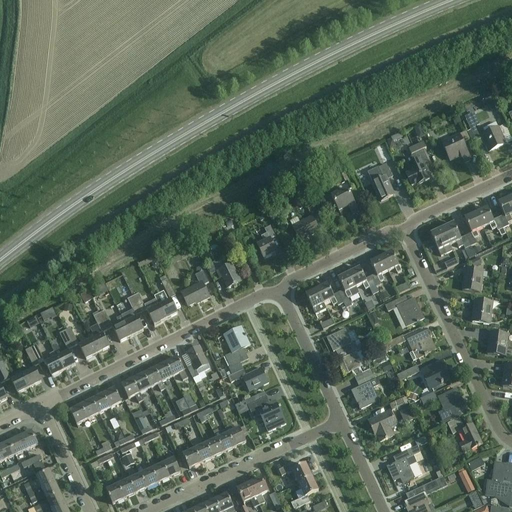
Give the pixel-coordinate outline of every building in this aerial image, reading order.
[(467,113),(472,123),(476,121),(471,111),(467,113)] [(505,146),(498,129),(495,124),(483,129),(485,135),(481,137),(476,128),(470,131),(476,142),(482,140),(488,154),(505,146)] [(449,163),(461,157),(464,165),(470,162),(459,136),(441,144),(449,163)] [(427,164),(421,151),(426,149),(423,143),(408,150),(411,156),(414,163),(408,166),(411,173),(406,175),(411,187),(417,185),(417,186),(429,181),(422,166),(427,164)] [(378,169),(368,174),(372,183),(378,197),(379,199),(379,198),(381,202),(394,196),(391,190),(386,181),(392,178),(386,165),(378,169)] [(345,174),(337,177),(341,185),(348,182),(345,174)] [(331,198),(339,213),(349,208),(352,216),(359,212),(347,190),(331,198)] [(509,217),(511,215),(511,206),(509,200),(498,205),(503,217),(498,220),(503,230),(508,227),(507,225),(511,223),(509,217)] [(487,210),(475,215),(482,230),(489,226),(491,232),(496,230),(497,232),(498,232),(503,230),(498,220),(493,222),(487,210)] [(310,214),(312,219),(293,228),(300,242),(319,233),(316,226),(322,223),(316,211),(310,214)] [(290,221),(298,218),(295,213),(288,217),(290,221)] [(475,233),(482,230),(475,215),(464,220),(471,235),(465,237),(470,248),(476,245),(473,240),(478,238),(475,233)] [(470,248),(465,237),(460,240),(453,225),(442,231),(452,253),(449,247),(455,244),(458,249),(463,247),(464,250),(470,248)] [(264,243),(257,247),(264,261),(277,254),(270,241),(276,238),(270,228),(265,231),(267,235),(262,238),(264,243)] [(452,253),(442,231),(430,236),(441,258),(452,253)] [(231,253),(226,256),(230,264),(235,261),(231,253)] [(392,253),(381,259),(388,273),(395,269),(397,275),(401,273),(392,253)] [(156,257),(139,265),(141,268),(157,261),(156,257)] [(381,276),(388,273),(381,259),(370,264),(376,275),(370,278),(375,288),(381,286),(380,283),(383,282),(381,276)] [(473,268),(481,264),(479,259),(471,263),(473,268)] [(447,271),(458,266),(455,260),(444,265),(447,271)] [(220,280),(222,279),(228,290),(241,283),(232,266),(217,273),(220,280)] [(378,294),(375,288),(370,278),(365,281),(359,270),(349,275),(356,289),(362,286),(365,291),(369,289),(372,297),(378,294)] [(483,273),(465,270),(462,292),(480,294),(483,273)] [(200,285),(181,294),(188,308),(200,302),(201,303),(209,299),(203,287),(209,285),(203,273),(196,277),(200,285)] [(346,310),(351,307),(347,300),(351,298),(358,294),(356,289),(349,275),(338,280),(344,291),(338,294),(343,304),(343,305),(346,310)] [(170,300),(176,297),(168,281),(162,284),(170,300)] [(398,296),(409,291),(406,285),(395,290),(398,296)] [(343,304),(338,294),(333,297),(327,286),(317,291),(323,305),(330,302),(333,307),(337,305),(338,307),(343,305),(343,304)] [(323,305),(317,291),(306,296),(315,316),(319,314),(316,309),(323,305)] [(154,298),(156,302),(157,301),(167,321),(178,316),(171,301),(169,302),(165,296),(164,295),(162,294),(161,294),(154,298)] [(139,295),(133,298),(136,303),(142,314),(147,311),(143,304),(139,295)] [(136,303),(133,298),(128,301),(136,317),(142,314),(136,303)] [(402,321),(404,321),(407,328),(423,321),(414,301),(404,305),(402,299),(385,307),(387,313),(397,309),(402,321)] [(151,304),(150,301),(143,304),(147,311),(147,312),(148,313),(155,327),(167,321),(157,301),(156,302),(151,304)] [(475,302),(472,324),(490,326),(492,304),(475,302)] [(52,309),(48,311),(52,320),(57,318),(52,309)] [(105,312),(99,315),(107,331),(113,329),(105,312)] [(107,331),(99,315),(94,318),(102,334),(107,331)] [(132,338),(126,324),(125,324),(122,318),(117,321),(120,327),(114,330),(120,344),(132,338)] [(144,332),(137,319),(126,324),(132,338),(144,332)] [(323,331),(334,326),(331,320),(320,326),(323,331)] [(232,355),(226,358),(231,369),(246,362),(241,351),(250,347),(240,326),(222,334),(232,355)] [(71,329),(65,332),(72,345),(73,348),(79,345),(71,329)] [(345,331),(327,340),(333,353),(336,352),(338,356),(356,348),(354,343),(357,342),(352,333),(347,335),(345,331)] [(406,342),(412,354),(414,353),(417,361),(435,352),(429,339),(431,338),(428,331),(406,342)] [(72,345),(65,332),(60,335),(68,351),(73,348),(72,345)] [(508,337),(490,334),(487,356),(505,358),(508,337)] [(103,336),(92,341),(98,355),(110,349),(103,336)] [(387,344),(382,347),(386,354),(391,352),(390,350),(405,343),(402,337),(387,344)] [(98,355),(92,341),(79,347),(86,361),(98,355)] [(36,346),(31,349),(39,365),(44,363),(36,346)] [(62,356),(58,347),(54,346),(52,347),(55,353),(57,358),(64,372),(75,366),(69,353),(62,356)] [(340,361),(337,362),(344,376),(361,368),(362,371),(370,367),(366,359),(359,362),(356,355),(362,352),(360,346),(356,348),(338,356),(340,361)] [(193,380),(199,377),(198,375),(210,369),(208,366),(199,348),(187,355),(193,366),(188,369),(193,380)] [(39,365),(31,349),(25,352),(33,368),(39,365)] [(64,372),(57,358),(55,353),(50,355),(52,361),(45,364),(52,378),(64,372)] [(188,379),(185,373),(178,359),(167,365),(174,379),(179,376),(183,382),(188,379)] [(426,383),(428,382),(431,389),(448,381),(443,370),(446,368),(443,362),(421,372),(426,383)] [(2,363),(0,364),(0,371),(5,382),(10,380),(2,363)] [(388,364),(383,366),(386,373),(391,371),(388,364)] [(174,379),(167,365),(156,370),(162,384),(174,379)] [(511,367),(505,366),(502,388),(511,389),(511,367)] [(399,383),(419,373),(417,367),(396,377),(399,383)] [(34,370),(23,375),(30,389),(41,383),(34,370)] [(162,384),(156,370),(144,376),(151,390),(158,386),(161,393),(166,391),(162,384)] [(231,385),(243,379),(249,393),(268,385),(261,370),(246,377),(244,371),(232,376),(228,378),(231,385)] [(30,389),(23,375),(11,381),(18,395),(30,389)] [(151,390),(144,376),(133,381),(140,395),(151,390)] [(360,410),(378,402),(373,391),(378,388),(375,382),(373,376),(360,382),(362,387),(351,392),(360,410)] [(140,395),(133,381),(122,387),(129,401),(135,398),(139,405),(144,402),(140,395)] [(116,390),(104,396),(111,410),(123,404),(116,390)] [(443,425),(459,417),(457,414),(455,408),(463,405),(456,391),(438,399),(444,412),(439,415),(441,421),(443,425)] [(264,393),(258,396),(260,401),(267,398),(264,393)] [(410,394),(408,400),(414,403),(416,396),(410,394)] [(423,406),(436,400),(434,394),(420,401),(423,406)] [(111,410),(104,396),(93,401),(100,415),(111,410)] [(258,396),(246,402),(250,411),(253,419),(259,416),(260,416),(268,433),(286,425),(280,412),(281,412),(280,410),(279,411),(275,401),(269,404),(267,398),(260,401),(258,396)] [(392,412),(404,406),(402,400),(389,406),(392,412)] [(100,415),(93,401),(82,407),(89,421),(100,415)] [(89,421),(82,407),(70,413),(77,427),(89,421)] [(407,409),(400,412),(405,422),(411,419),(407,409)] [(390,413),(368,423),(374,436),(376,436),(380,444),(393,437),(389,429),(396,426),(390,413)] [(111,424),(117,423),(114,414),(108,416),(111,424)] [(136,422),(143,437),(146,435),(144,431),(147,430),(142,419),(136,422)] [(464,430),(462,425),(459,419),(447,425),(452,436),(461,432),(466,443),(459,446),(463,455),(482,446),(473,426),(464,430)] [(239,430),(233,433),(230,427),(225,430),(228,435),(234,450),(246,444),(239,430)] [(234,450),(228,435),(222,438),(218,431),(213,433),(217,441),(223,455),(234,450)] [(32,433),(20,438),(26,452),(38,447),(32,433)] [(26,452),(20,438),(9,444),(15,457),(26,452)] [(424,438),(415,443),(417,448),(427,443),(424,438)] [(223,455),(217,441),(206,446),(212,460),(223,455)] [(15,457),(9,444),(0,447),(0,452),(5,462),(15,457)] [(212,460),(206,446),(195,451),(201,465),(212,460)] [(419,447),(409,452),(395,458),(398,464),(387,469),(394,483),(401,479),(403,485),(414,479),(414,478),(422,474),(414,457),(422,453),(419,447)] [(201,465),(195,451),(183,456),(189,470),(201,465)] [(40,456),(31,461),(33,465),(42,461),(40,456)] [(126,467),(134,464),(130,456),(122,460),(126,467)] [(480,459),(468,466),(471,473),(484,467),(480,459)] [(24,470),(33,465),(31,461),(22,465),(24,470)] [(174,461),(163,466),(169,480),(181,475),(174,461)] [(293,472),(298,485),(312,478),(306,466),(295,471),(292,465),(286,468),(279,471),(282,477),(293,472)] [(488,482),(486,497),(510,500),(509,509),(511,509),(511,465),(509,466),(506,466),(506,465),(504,465),(504,466),(495,465),(493,483),(488,482)] [(169,480),(163,466),(151,471),(158,485),(169,480)] [(17,467),(8,471),(10,476),(19,471),(17,467)] [(0,479),(0,480),(10,476),(8,471),(0,474),(0,479)] [(158,485),(151,471),(140,476),(147,491),(158,485)] [(37,478),(42,489),(55,483),(50,472),(37,478)] [(147,491),(140,476),(129,482),(136,496),(147,491)] [(318,492),(312,478),(298,485),(301,491),(296,493),(299,500),(294,503),(297,509),(310,503),(307,497),(318,492)] [(261,479),(249,485),(259,506),(264,504),(260,497),(268,493),(261,479)] [(136,496),(129,482),(118,487),(124,501),(136,496)] [(427,493),(439,488),(436,482),(424,487),(427,493)] [(60,494),(55,483),(42,489),(47,500),(60,494)] [(23,486),(28,496),(33,493),(28,484),(23,486)] [(259,506),(249,485),(237,491),(244,505),(251,501),(254,509),(259,506)] [(124,501),(118,487),(106,492),(113,506),(124,501)] [(475,489),(468,491),(472,502),(478,500),(475,489)] [(37,503),(33,493),(28,496),(32,505),(37,503)] [(65,505),(60,494),(47,500),(52,511),(65,505)] [(275,494),(269,496),(276,511),(281,509),(275,494)] [(425,494),(406,503),(409,511),(427,511),(425,508),(430,505),(425,494)] [(235,511),(227,495),(216,500),(221,511),(235,511)] [(221,511),(216,500),(205,506),(207,511),(221,511)]
